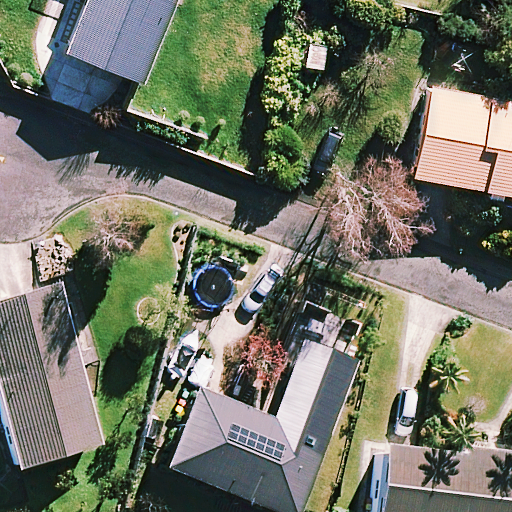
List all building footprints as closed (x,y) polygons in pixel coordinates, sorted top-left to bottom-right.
[(168,0),(70,0),(52,40),(133,77),(168,0)] [(511,93),(511,98),(416,77),(397,166),(511,190),(511,93)] [(92,440),(41,279),(0,291),(0,450),(5,467),(92,440)] [(288,511),(328,409),(270,386),(258,416),(178,386),(147,466),(266,511),(288,511)] [(511,511),(511,457),(364,442),(356,511),(511,511)]
